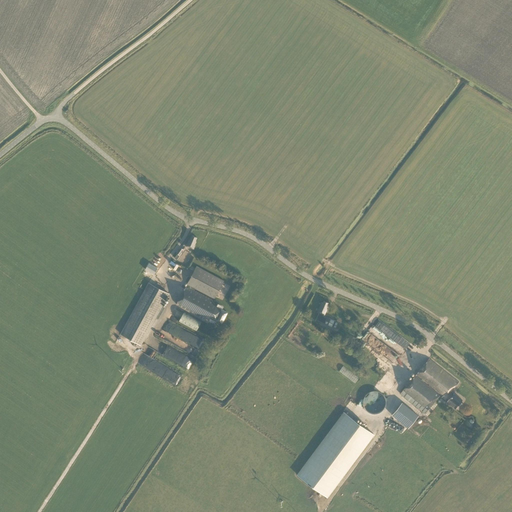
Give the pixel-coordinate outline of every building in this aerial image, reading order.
[(186,246),(194,249),(195,246),(194,246),(196,241),(195,241),(197,237),(192,235),(190,240),(189,239),(186,246)] [(195,288),(214,299),(224,281),(196,266),(176,304),(204,319),(205,318),(209,320),(210,317),(215,320),(221,323),(227,312),(221,309),(216,306),(218,302),(194,290),(195,288)] [(169,293),(148,282),(142,295),(121,334),(141,345),(169,293)] [(323,316),(324,315),(329,305),(327,305),(328,303),(324,301),(323,303),(321,302),(317,312),(318,313),(316,319),(324,322),(326,318),(326,317),(323,316)] [(178,321),(196,331),(202,321),(184,311),(178,321)] [(324,323),(338,329),(340,323),(326,317),(326,318),(324,322),(324,323)] [(414,376),(400,393),(425,413),(440,394),(442,396),(441,398),(444,401),(447,397),(449,399),(446,402),(455,409),(462,400),(451,391),(458,382),(451,376),(429,358),(414,376)] [(345,365),(340,370),(355,383),(360,378),(345,365)] [(163,367),(158,374),(171,382),(172,380),(173,381),(177,384),(180,380),(172,375),(173,374),(163,367)] [(392,390),(400,378),(389,371),(381,382),(392,390)] [(375,390),(374,390),(373,390),(372,391),(371,391),(370,391),(369,392),(368,392),(368,393),(367,393),(366,394),(365,395),(364,396),(364,397),(363,398),(363,399),(363,400),(363,401),(363,402),(363,403),(363,404),(363,405),(363,406),(364,407),(364,408),(365,409),(365,410),(366,410),(367,411),(368,412),(369,413),(370,413),(371,413),(372,413),(373,414),(374,414),(375,414),(376,413),(377,413),(378,413),(379,413),(380,412),(381,412),(382,411),(382,410),(383,410),(384,409),(384,408),(385,407),(385,406),(385,405),(386,404),(386,403),(386,402),(386,401),(386,400),(385,399),(385,398),(385,397),(384,396),(384,395),(383,395),(382,394),(382,393),(381,393),(380,392),(379,392),(378,391),(377,391),(376,391),(375,390)] [(404,402),(394,414),(410,428),(421,416),(404,402)] [(374,434),(343,411),(296,474),(327,497),(374,434)]
